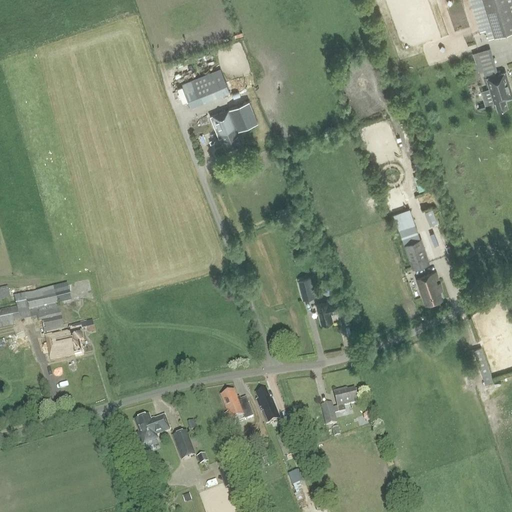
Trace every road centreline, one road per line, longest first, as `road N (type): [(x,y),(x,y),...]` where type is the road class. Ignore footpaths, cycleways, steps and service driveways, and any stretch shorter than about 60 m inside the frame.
road 1 (unclassified): [(102,408),(366,351),(511,279)]
road 2 (track): [(275,369),(183,125)]
